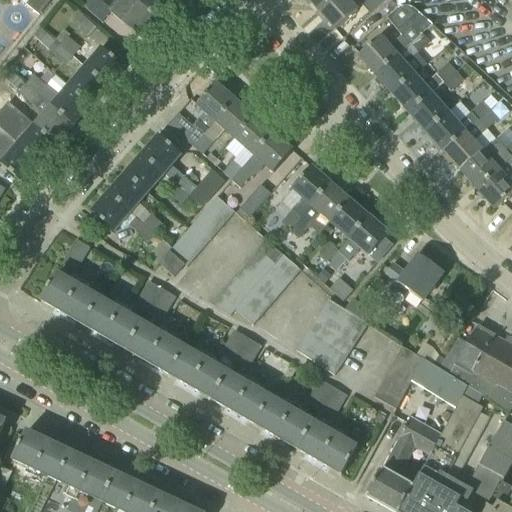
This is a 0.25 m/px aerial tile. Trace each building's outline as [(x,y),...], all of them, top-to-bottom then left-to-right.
[(39,17),(52,0),(31,0),(26,6),(39,17)] [(92,0),(84,9),(102,24),(111,15),(113,13),(109,10),(97,0),(92,0)] [(115,0),(117,1),(109,10),(113,13),(111,15),(145,45),(162,25),(139,5),(133,0),(115,0)] [(179,6),(172,0),(143,0),(139,5),(162,25),(179,6)] [(332,0),(306,0),(318,13),(332,0)] [(357,13),(346,0),(332,0),(318,13),(335,32),(357,13)] [(362,0),(373,11),(385,0),(362,0)] [(423,36),(422,35),(432,27),(413,11),(408,9),(403,10),(399,11),(393,14),(386,20),(401,38),(390,47),(381,37),(358,57),(375,77),(423,36)] [(69,22),(88,39),(96,29),(77,13),(69,22)] [(439,37),(431,28),(422,35),(423,36),(430,44),(439,37)] [(73,59),(55,43),(40,30),(33,38),(52,55),(52,56),(65,68),(73,59)] [(73,59),(80,50),(68,39),(70,37),(64,32),(55,43),(73,59)] [(392,96),(426,65),(418,56),(430,44),(423,36),(375,77),(392,96)] [(101,49),(84,69),(107,88),(124,69),(101,49)] [(427,66),(426,65),(392,96),(409,115),(431,95),(415,76),(427,66)] [(456,73),(448,65),(435,77),(443,85),(456,73)] [(84,69),(68,88),(90,108),(107,88),(84,69)] [(456,73),(443,85),(451,94),(464,82),(456,73)] [(22,84),(13,76),(8,82),(17,90),(22,84)] [(90,108),(68,88),(58,99),(34,77),(26,86),(73,127),(90,108)] [(193,128),(178,115),(168,127),(194,149),(215,124),(235,103),(215,85),(196,107),(204,114),(193,128)] [(73,127),(26,86),(18,95),(43,117),(34,127),(56,147),(73,127)] [(426,134),(448,115),(431,95),(409,115),(426,134)] [(224,132),(234,141),(225,151),(226,152),(235,141),(254,119),(235,103),(215,124),(194,149),(202,157),(224,132)] [(448,115),(426,134),(443,154),(490,111),(484,105),(482,103),(470,114),(459,123),(450,113),(448,115)] [(482,154),(473,144),(486,131),(498,121),(498,120),(490,111),(443,154),(460,173),(482,154)] [(34,127),(24,139),(0,117),(0,131),(5,135),(17,146),(39,166),(56,147),(34,127)] [(254,119),(235,141),(254,157),(273,136),(254,119)] [(39,166),(17,146),(5,135),(0,140),(0,146),(9,155),(0,163),(0,165),(22,185),(39,166)] [(252,181),(264,166),(274,175),(292,153),(273,136),(254,157),(244,168),(233,182),(241,189),(250,179),(252,181)] [(142,157),(165,177),(173,168),(182,157),(159,137),(142,157)] [(477,192),(511,161),(511,145),(504,152),(495,142),(482,154),(460,173),(477,192)] [(210,155),(207,159),(214,164),(217,160),(210,155)] [(148,196),(165,177),(142,157),(125,176),(148,196)] [(223,174),(233,182),(244,168),(235,160),(223,174)] [(511,185),(507,180),(511,175),(511,161),(477,192),(494,211),(511,195),(511,185)] [(290,192),(302,201),(280,225),(289,233),(290,232),(311,208),(330,186),(310,169),(290,192)] [(108,196),(131,216),(148,196),(125,176),(108,196)] [(183,178),(176,186),(189,198),(196,190),(183,178)] [(189,198),(176,186),(168,196),(181,207),(189,198)] [(330,186),(311,208),(290,232),(298,239),(319,215),(331,224),(349,203),(330,186)] [(260,187),(239,211),(249,220),(270,196),(260,187)] [(131,216),(108,196),(91,215),(114,235),(131,216)] [(235,214),(217,199),(209,208),(227,223),(235,214)] [(349,203),(331,224),(341,233),(341,234),(350,242),(369,219),(349,203)] [(227,223),(209,208),(201,217),(219,232),(227,223)] [(143,225),(155,236),(163,227),(151,216),(143,225)] [(219,232),(201,217),(193,226),(211,241),(219,232)] [(350,242),(340,253),(328,266),(336,273),(358,248),(368,259),(388,236),(369,219),(350,242)] [(155,236),(143,225),(135,234),(147,245),(155,236)] [(193,226),(188,232),(185,235),(203,250),(211,241),(193,226)] [(203,250),(185,235),(177,244),(195,260),(203,250)] [(76,272),(89,250),(90,249),(76,241),(63,265),(76,272)] [(283,257),(265,242),(257,251),(275,266),(283,257)] [(169,253),(185,267),(187,269),(195,260),(177,244),(169,253)] [(328,266),(340,253),(330,246),(319,258),(328,266)] [(257,251),(249,260),(267,276),(275,266),(257,251)] [(169,253),(158,265),(174,279),(185,267),(169,253)] [(301,273),(293,266),(283,257),(275,266),(293,282),(301,273)] [(423,304),(444,274),(419,257),(406,276),(392,266),(386,277),(423,304)] [(241,269),(259,285),(267,276),(249,260),(241,269)] [(83,328),(99,300),(98,299),(105,288),(76,272),(63,265),(57,275),(56,275),(40,303),(83,328)] [(275,266),(267,276),(285,291),(293,282),(275,266)] [(241,269),(233,278),(251,294),(259,285),(241,269)] [(324,271),(318,279),(325,285),(332,278),(324,271)] [(259,285),(277,300),(285,291),(267,276),(259,285)] [(225,288),(243,303),(251,294),(233,278),(225,288)] [(330,291),(346,304),(355,293),(339,280),(330,291)] [(135,309),(148,316),(162,292),(149,284),(135,309)] [(259,285),(251,294),(269,309),(277,300),(259,285)] [(217,297),(236,312),(243,303),(225,288),(217,297)] [(148,316),(161,324),(175,300),(162,292),(148,316)] [(243,303),(261,318),(269,309),(251,294),(243,303)] [(230,318),(236,312),(217,297),(209,306),(230,318)] [(142,325),(99,300),(83,328),(126,353),(142,325)] [(345,312),(328,302),(322,312),(342,325),(348,315),(345,312)] [(372,315),(352,302),(345,312),(348,315),(365,325),(372,315)] [(243,303),(236,312),(253,327),(261,318),(243,303)] [(315,322),(335,335),(342,325),(322,312),(315,322)] [(365,325),(348,315),(342,325),(361,337),(368,327),(365,325)] [(309,332),(328,345),(335,335),(315,322),(309,332)] [(169,378),(185,350),(142,325),(126,353),(169,378)] [(355,347),(361,337),(342,325),(335,335),(355,347)] [(511,346),(478,327),(448,377),(467,389),(473,393),(488,403),(495,392),(497,388),(511,396),(511,346)] [(309,332),(302,342),(322,355),(328,345),(309,332)] [(233,365),(247,341),(234,334),(217,364),(231,372),(234,366),(233,365)] [(328,345),(348,357),(355,347),(335,335),(328,345)] [(246,372),(260,349),(247,341),(233,365),(234,366),(246,372)] [(322,355),(302,342),(295,352),(315,365),(322,355)] [(322,355),(341,367),(348,357),(328,345),(322,355)] [(423,361),(401,349),(396,359),(418,371),(423,361)] [(169,378),(212,403),(228,375),(185,350),(169,378)] [(335,378),(341,367),(322,355),(315,365),(335,378)] [(433,368),(440,372),(445,362),(439,358),(433,368)] [(412,381),(418,371),(396,359),(390,369),(412,381)] [(467,389),(448,377),(440,372),(433,368),(423,361),(418,371),(412,381),(411,383),(456,410),(467,389)] [(287,387),(297,370),(290,366),(280,382),(287,387)] [(407,391),(411,383),(412,381),(390,369),(385,379),(407,391)] [(228,375),(212,403),(255,428),(271,400),(228,375)] [(401,401),(407,391),(385,379),(379,389),(401,401)] [(319,414),(333,390),(320,382),(306,406),(319,414)] [(374,399),(396,412),(401,401),(379,389),(374,399)] [(399,511),(426,511),(438,489),(462,501),(466,493),(473,497),(479,485),(486,489),(491,479),(484,474),(486,471),(479,467),(478,467),(466,488),(456,482),(489,420),(480,415),(483,411),(468,402),(473,393),(467,389),(456,410),(447,426),(440,439),(429,458),(413,488),(399,511)] [(332,421),(346,397),(333,390),(319,414),(332,421)] [(255,428),(270,436),(298,452),(314,424),(271,400),(255,428)] [(385,419),(378,416),(374,423),(382,427),(385,419)] [(429,458),(440,439),(410,419),(367,499),(382,507),(398,479),(415,450),(429,458)] [(489,449),(511,462),(511,422),(506,419),(489,449)] [(298,452),(313,461),(341,477),(357,449),(314,424),(298,452)] [(11,463),(56,484),(71,454),(26,433),(11,463)] [(502,485),(511,466),(511,463),(489,449),(479,467),(486,471),(484,474),(491,479),(486,489),(479,485),(473,497),(466,493),(462,501),(463,501),(456,511),(487,511),(488,511),(502,485)] [(87,499),(101,506),(116,475),(71,454),(56,484),(87,499)] [(116,475),(101,506),(114,511),(153,511),(161,497),(116,475)] [(398,479),(382,507),(390,511),(399,511),(413,488),(398,479)] [(511,511),(511,486),(510,490),(502,485),(488,511),(489,511),(511,511)] [(426,511),(456,511),(463,501),(462,501),(438,489),(426,511)] [(193,511),(161,497),(153,511),(193,511)] [(84,504),(79,511),(98,511),(101,506),(87,499),(84,504)]
